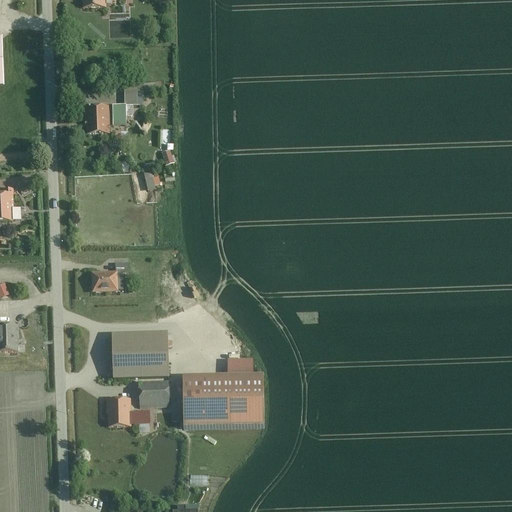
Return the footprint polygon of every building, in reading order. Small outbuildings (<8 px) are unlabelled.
[(105,0),(82,0),(83,10),(106,8),(105,0)] [(125,107),(113,107),(113,127),(126,127),(126,108),(141,108),(141,87),(124,87),(125,107)] [(109,108),(87,109),(88,136),(110,136),(109,108)] [(164,153),(168,167),(176,165),(172,150),(164,153)] [(148,189),(162,187),(159,172),(146,174),(148,189)] [(0,195),(0,222),(13,222),(12,191),(4,191),(4,196),(0,195)] [(172,284),(183,283),(182,265),(171,265),(172,284)] [(115,274),(91,275),(91,295),(119,294),(118,274),(128,273),(128,266),(115,266),(115,274)] [(4,285),(0,286),(0,299),(0,300),(9,296),(4,285)] [(17,327),(0,327),(0,352),(18,352),(17,327)] [(139,376),(168,375),(167,336),(114,338),(115,377),(139,376)] [(228,378),(184,378),(184,433),(266,432),(266,377),(255,377),(254,361),(228,362),(228,378)] [(139,376),(140,410),(169,409),(168,375),(139,376)] [(107,401),(108,429),(131,428),(131,426),(130,414),(130,401),(107,401)] [(130,414),(131,426),(150,426),(150,414),(130,414)] [(173,422),(182,422),(181,414),(173,414),(173,422)] [(192,475),(191,486),(210,486),(210,475),(192,475)]
